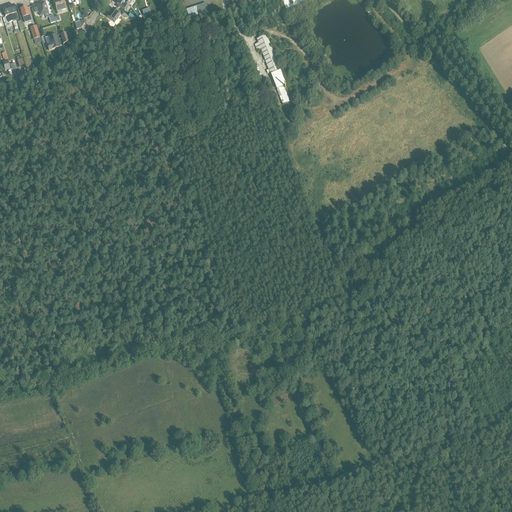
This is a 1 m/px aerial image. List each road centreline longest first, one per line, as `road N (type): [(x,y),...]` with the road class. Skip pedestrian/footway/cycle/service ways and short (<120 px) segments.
road 1 (track): [(0,395),(74,380),(202,332)]
road 2 (track): [(0,81),(56,65),(106,0)]
